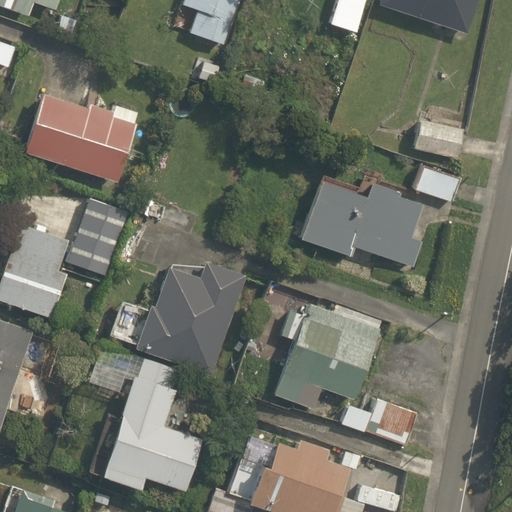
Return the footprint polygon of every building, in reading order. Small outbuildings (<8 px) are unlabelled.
[(0,0),(0,6),(36,19),(40,6),(52,10),(55,0),(0,0)] [(219,45),(234,0),(179,0),(178,4),(193,9),(185,34),(219,45)] [(333,0),(326,23),(351,31),(361,0),(333,0)] [(377,0),(376,5),(464,34),(474,0),(377,0)] [(0,61),(16,67),(21,49),(0,42),(0,61)] [(241,72),(233,93),(254,101),(262,81),(241,72)] [(20,152),(114,181),(135,113),(111,105),(109,112),(84,104),(83,109),(38,95),(20,152)] [(410,150),(454,159),(460,129),(416,121),(410,150)] [(412,189),(447,200),(454,177),(419,166),(412,189)] [(0,203),(17,209),(25,186),(0,176),(0,203)] [(351,247),(410,267),(419,241),(413,239),(420,221),(413,219),(418,203),(396,196),(397,192),(368,182),(363,197),(319,182),(299,239),(348,256),(351,247)] [(0,270),(0,300),(73,325),(77,312),(53,304),(63,273),(54,270),(65,239),(16,223),(0,270)] [(206,374),(241,274),(198,259),(196,266),(168,266),(162,264),(147,305),(144,304),(143,310),(117,301),(106,333),(131,342),(129,348),(206,374)] [(300,315),(290,311),(295,295),(268,286),(252,332),(279,341),(281,336),(290,339),(271,394),(311,408),(318,387),(351,398),(376,328),(304,303),(300,315)] [(0,416),(30,331),(0,320),(0,416)] [(174,370),(96,343),(83,381),(114,392),(119,378),(129,382),(116,418),(104,414),(83,472),(135,490),(140,477),(179,490),(197,439),(160,426),(172,392),(167,390),(174,370)] [(336,423),(403,446),(414,413),(372,399),(367,413),(342,405),(336,423)] [(357,511),(360,504),(335,495),(345,467),(320,458),(323,449),(293,439),(290,447),(271,441),(269,444),(244,435),(225,492),(211,487),(202,511),(247,511),(250,505),(271,511),(357,511)] [(353,469),(358,455),(342,451),(338,464),(353,469)] [(66,511),(49,506),(51,499),(18,489),(10,511),(66,511)] [(105,509),(108,494),(94,490),(90,505),(105,509)]
